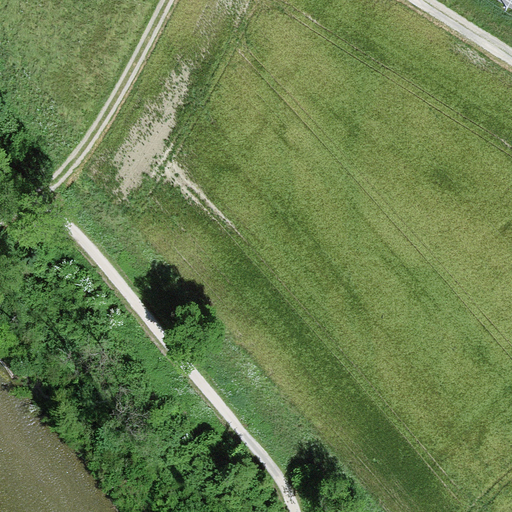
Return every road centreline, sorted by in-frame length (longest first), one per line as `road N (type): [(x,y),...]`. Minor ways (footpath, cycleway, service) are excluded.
road 1 (track): [(294,511),(281,478),(67,224),(35,201),(0,215)]
road 2 (track): [(167,0),(95,131),(35,201)]
